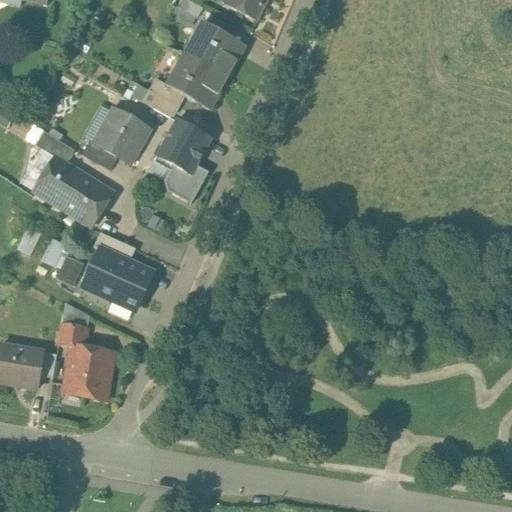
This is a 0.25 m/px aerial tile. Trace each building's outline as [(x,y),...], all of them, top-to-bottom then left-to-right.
[(181,0),(176,9),(197,20),(203,10),(184,0),(181,0)] [(229,0),(226,5),(238,12),(236,15),(241,18),(243,15),(255,21),(266,0),(229,0)] [(170,20),(191,31),(197,20),(176,9),(170,20)] [(245,47),(203,24),(196,38),(199,40),(188,60),(226,82),(245,47)] [(226,82),(188,60),(178,77),(175,76),(168,89),(167,90),(183,99),(209,113),(226,82)] [(183,99),(167,90),(168,89),(163,86),(157,97),(178,108),(183,99)] [(157,97),(149,92),(142,104),(171,121),(178,108),(157,97)] [(150,132),(115,112),(96,147),(119,160),(131,167),(150,132)] [(211,141),(177,123),(156,162),(190,180),(211,141)] [(75,153),(44,134),(35,149),(55,160),(55,159),(67,166),(75,153)] [(119,160),(96,147),(90,144),(82,159),(111,174),(119,160)] [(67,166),(55,159),(55,160),(34,193),(91,229),(112,195),(67,166)] [(16,250),(29,256),(41,234),(27,227),(16,250)] [(135,250),(100,234),(93,249),(99,252),(100,251),(129,264),(135,250)] [(59,267),(65,243),(48,239),(43,264),(59,267)] [(129,264),(100,251),(99,252),(83,288),(134,311),(151,274),(129,264)] [(73,285),(80,262),(65,257),(57,281),(73,285)] [(87,330),(62,325),(58,348),(72,350),(72,349),(84,350),(87,330)] [(43,354),(0,347),(0,385),(36,391),(39,377),(43,354)] [(84,350),(72,349),(72,350),(66,390),(82,392),(81,398),(107,402),(110,381),(105,381),(109,354),(84,350)] [(57,356),(43,354),(39,377),(53,380),(57,356)]
